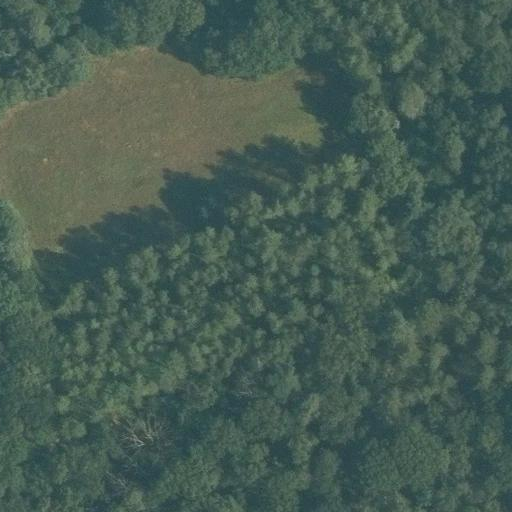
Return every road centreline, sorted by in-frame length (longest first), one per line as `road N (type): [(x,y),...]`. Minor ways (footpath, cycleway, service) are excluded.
road 1 (track): [(66,511),(28,291),(0,254)]
road 2 (track): [(511,469),(358,511)]
